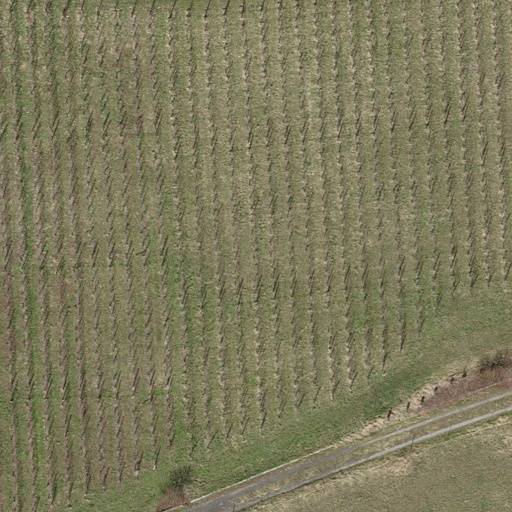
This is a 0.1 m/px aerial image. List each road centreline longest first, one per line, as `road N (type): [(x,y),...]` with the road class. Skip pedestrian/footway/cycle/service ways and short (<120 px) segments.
road 1 (track): [(202,511),(408,435),(511,407)]
road 2 (track): [(0,10),(240,0)]
